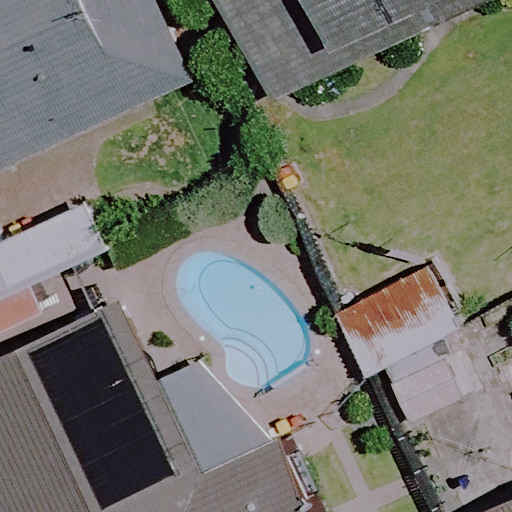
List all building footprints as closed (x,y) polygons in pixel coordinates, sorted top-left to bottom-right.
[(0,173),(197,85),(158,0),(0,0),(0,300),(115,249),(92,199),(0,240),(0,173)] [(233,0),(272,83),(450,0),(233,0)] [(371,373),(386,367),(408,421),(478,392),(457,339),(474,332),(448,266),(345,307),(371,373)] [(323,511),(290,439),(253,456),(205,352),(139,382),(109,318),(0,367),(0,508),(1,511),(323,511)] [(511,511),(511,501),(489,511),(511,511)]
